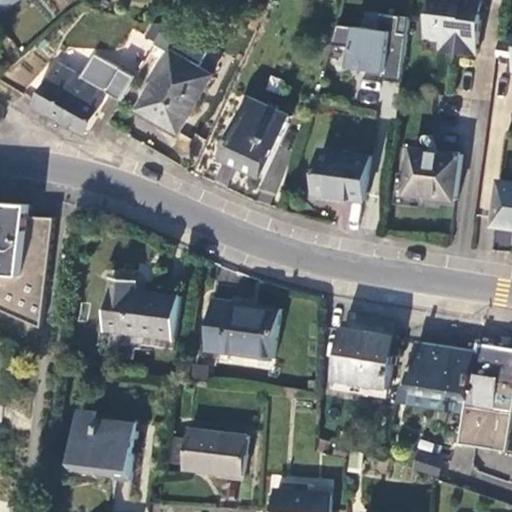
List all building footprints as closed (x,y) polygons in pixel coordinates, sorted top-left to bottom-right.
[(0,0),(0,9),(1,12),(18,0),(0,0)] [(435,0),(432,30),(446,32),(443,49),(480,54),(486,6),(487,0),(435,0)] [(506,0),(487,0),(486,6),(505,9),(506,0)] [(379,32),(338,27),(332,47),(352,50),(350,69),(383,74),(382,82),(402,84),(411,19),(382,15),(379,32)] [(188,136),(224,74),(219,71),(221,66),(210,58),(207,64),(179,47),(142,110),(188,136)] [(36,106),(89,136),(112,94),(124,101),(140,76),(98,54),(86,74),(62,62),(38,102),(36,106)] [(265,180),(292,120),(252,101),(225,161),(265,180)] [(458,203),(464,156),(416,149),(410,196),(458,203)] [(368,202),(373,155),(325,150),(319,195),(368,202)] [(511,183),(504,183),(498,227),(511,229),(511,183)] [(0,308),(43,327),(56,219),(32,217),(33,205),(0,203),(0,308)] [(109,339),(177,348),(183,295),(141,289),(141,280),(115,277),(109,339)] [(285,309),(215,300),(209,350),(278,360),(285,309)] [(393,390),(402,337),(347,329),(336,390),(353,392),(354,383),(393,390)] [(413,390),(470,398),(481,354),(421,345),(413,390)] [(481,354),(470,398),(468,412),(463,442),(509,451),(511,433),(511,351),(482,346),(481,354)] [(470,398),(413,390),(411,403),(468,412),(470,398)] [(82,417),(77,465),(97,467),(97,471),(118,474),(137,476),(141,433),(117,430),(118,421),(82,417)] [(142,424),(118,421),(117,430),(141,433),(142,424)] [(253,437),(193,430),(189,470),(249,476),(253,437)] [(446,460),(422,453),(416,470),(438,477),(441,478),(446,460)] [(97,467),(77,465),(76,474),(118,479),(118,474),(97,471),(97,467)] [(334,511),(336,492),(281,489),(278,511),(334,511)]
